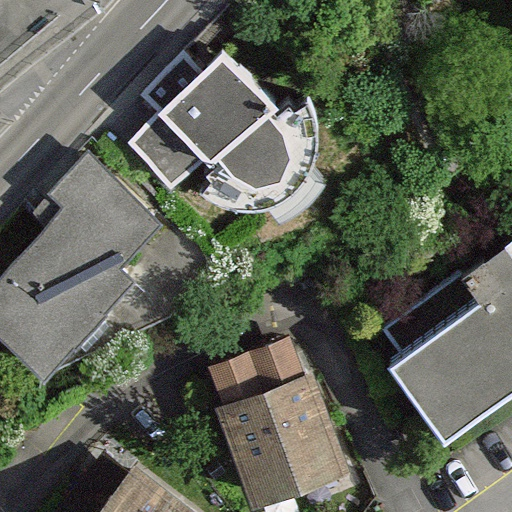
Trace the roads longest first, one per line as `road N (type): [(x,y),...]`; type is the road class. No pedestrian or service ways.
road 1 (residential): [(18,511),(58,454),(177,362),(313,307),(413,511)]
road 2 (tertiary): [(0,176),(155,14)]
road 3 (residential): [(0,122),(103,32),(155,14)]
